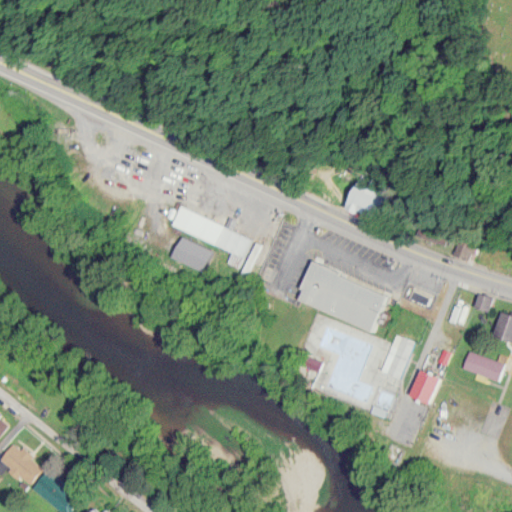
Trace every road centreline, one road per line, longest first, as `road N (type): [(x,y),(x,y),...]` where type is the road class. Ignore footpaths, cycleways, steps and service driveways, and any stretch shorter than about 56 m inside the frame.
road 1 (tertiary): [(0,54),(420,249),(511,282)]
road 2 (residential): [(154,511),(0,394)]
road 3 (residential): [(398,429),(462,267)]
